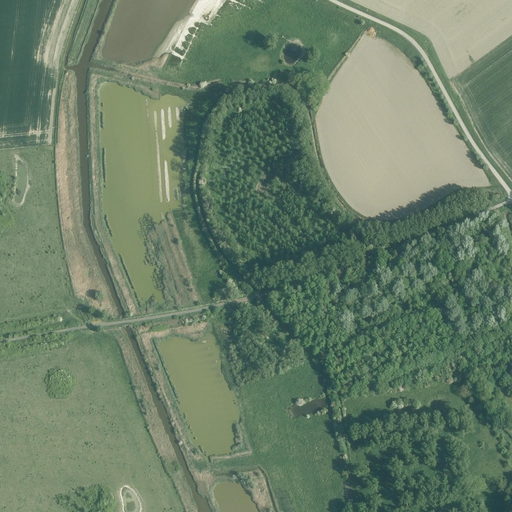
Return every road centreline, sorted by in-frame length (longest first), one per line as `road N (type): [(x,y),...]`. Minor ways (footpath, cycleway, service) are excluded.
road 1 (unclassified): [(511,200),(257,296),(81,327)]
road 2 (unclassified): [(511,196),(419,49),(331,0)]
